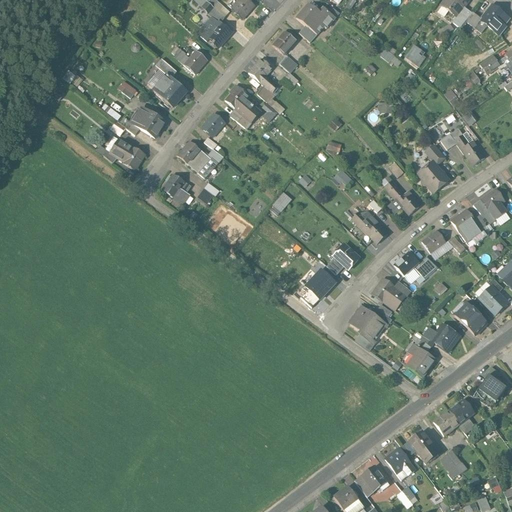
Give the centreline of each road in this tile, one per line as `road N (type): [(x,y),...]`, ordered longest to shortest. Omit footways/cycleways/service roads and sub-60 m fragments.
road 1 (residential): [(293,0),(138,189),(323,326)]
road 2 (residential): [(511,160),(446,204),(323,326)]
road 3 (tertiary): [(279,511),(427,403)]
road 4 (residential): [(323,326),(427,403)]
